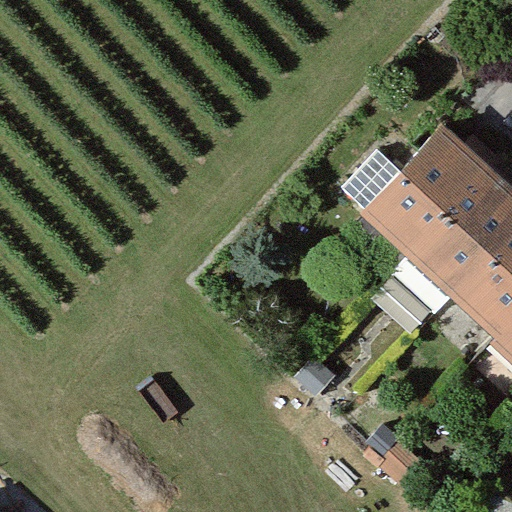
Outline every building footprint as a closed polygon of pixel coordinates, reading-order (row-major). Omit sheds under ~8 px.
[(343,185),(408,246),(483,164),(438,123),(396,167),(377,149),(343,185)] [(511,224),(511,191),(483,164),(408,246),(453,288),(511,224)] [(511,224),(453,288),(499,331),(511,316),(511,224)] [(511,316),(499,331),(495,335),(511,350),(511,316)] [(314,357),(298,375),(316,392),(333,374),(314,357)] [(417,458),(400,443),(382,463),(400,478),(417,458)]
